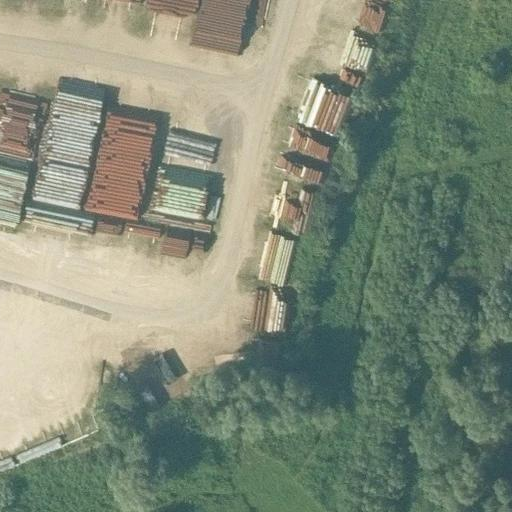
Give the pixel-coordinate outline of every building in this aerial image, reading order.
[(195,0),(194,6),(252,17),(250,28),(259,30),(264,3),(266,3),(266,0),(195,0)] [(102,106),(106,79),(62,72),(57,99),(102,106)] [(259,172),(313,187),(325,143),(272,128),(259,172)] [(288,231),(306,234),(312,188),(294,186),(288,231)] [(283,332),(284,287),(252,286),(251,331),(283,332)] [(138,394),(155,378),(134,355),(141,348),(129,335),(105,358),(138,394)] [(248,357),(275,363),(279,342),(252,336),(248,357)] [(152,413),(186,400),(178,379),(144,391),(152,413)]
